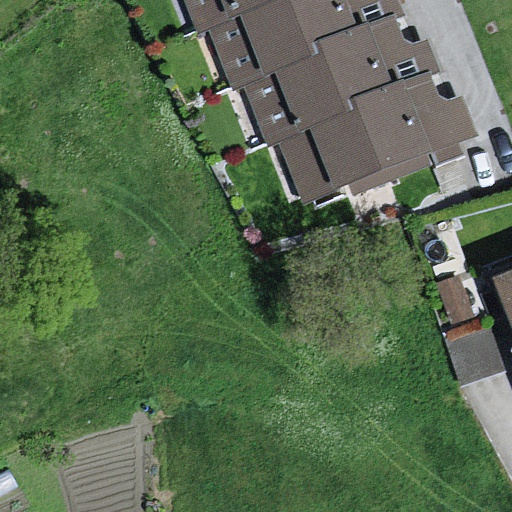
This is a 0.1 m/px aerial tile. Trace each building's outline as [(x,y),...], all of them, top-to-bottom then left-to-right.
[(183,0),(197,32),(208,28),(272,0),(183,0)] [(272,0),(208,28),(233,90),(243,86),(395,20),(405,15),(399,0),(272,0)] [(402,36),(395,20),(243,86),(268,146),(279,143),(431,75),(442,70),(426,38),(411,41),(402,36)] [(436,91),(431,75),(279,143),(303,206),(348,185),(353,196),(431,164),(426,155),(479,134),(462,96),(448,99),(436,91)] [(511,288),(497,294),(511,329),(511,288)]
